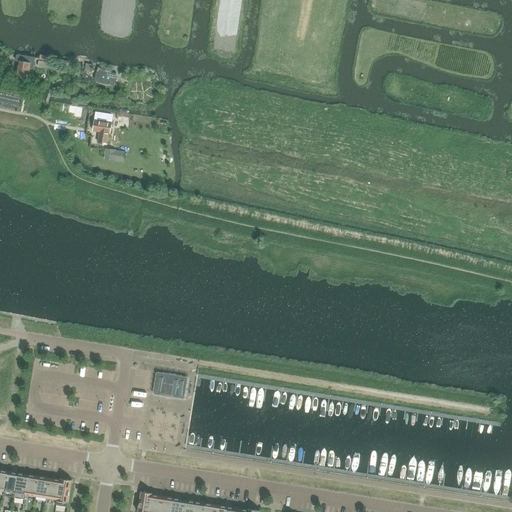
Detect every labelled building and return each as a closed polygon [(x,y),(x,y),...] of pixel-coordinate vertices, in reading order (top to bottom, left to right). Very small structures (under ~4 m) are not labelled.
[(28,79),(30,69),(32,69),(34,68),(35,58),(18,54),(16,56),(15,61),(18,62),(15,77),(28,79)] [(49,69),(50,62),(39,61),(38,67),(39,68),(49,69)] [(113,86),(115,83),(116,79),(117,74),(97,69),(95,74),(94,79),(94,81),(113,86)] [(110,133),(112,116),(96,114),(93,131),(99,131),(97,143),(107,144),(108,133),(110,133)] [(124,161),(125,151),(115,150),(115,149),(105,148),(104,159),(114,160),(124,161)] [(157,374),(154,393),(184,398),(187,379),(157,374)] [(3,495),(14,497),(18,473),(7,471),(3,495)] [(14,497),(25,499),(29,474),(18,473),(14,497)] [(26,494),(36,496),(39,476),(29,474),(25,499),(26,494)] [(36,496),(47,497),(50,478),(39,476),(36,496)] [(47,497),(57,499),(60,479),(50,478),(47,497)] [(60,479),(57,499),(56,505),(67,507),(72,480),(60,478),(60,479)] [(137,511),(149,511),(152,493),(141,491),(137,511)] [(153,493),(152,493),(149,511),(160,511),(163,496),(153,494),(153,493)] [(163,496),(160,511),(171,511),(172,509),(172,505),(173,498),(171,497),(163,496)] [(172,509),(171,511),(182,511),(184,499),(173,498),(172,505),(172,509)] [(182,511),(193,511),(195,501),(184,499),(182,511)] [(195,501),(193,511),(203,511),(205,503),(195,501)] [(203,511),(214,511),(216,505),(205,503),(203,511)]
